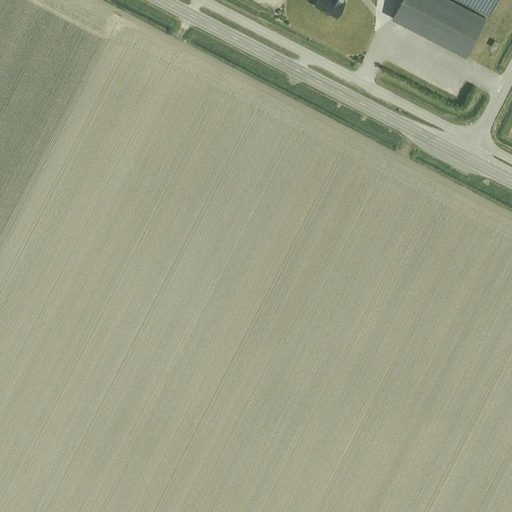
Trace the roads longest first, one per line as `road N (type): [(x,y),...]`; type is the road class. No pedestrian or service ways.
road 1 (tertiary): [(464,157),(296,70)]
road 2 (unclassified): [(473,140),(305,53)]
road 3 (tertiary): [(296,70),(188,14)]
